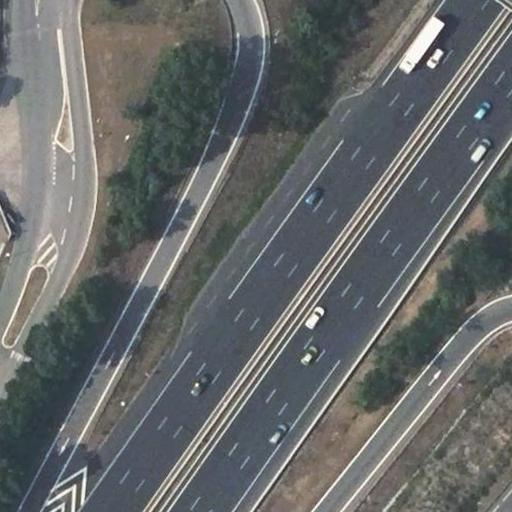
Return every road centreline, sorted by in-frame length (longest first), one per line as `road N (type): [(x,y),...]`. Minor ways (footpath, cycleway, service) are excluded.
road 1 (motorway): [(476,0),(109,511)]
road 2 (motorway): [(240,0),(249,55),(225,133),(29,511)]
road 3 (motorway): [(200,511),(511,76)]
road 4 (unclassified): [(41,0),(66,137),(46,253),(0,358)]
road 5 (motorway): [(327,511),(466,338),(511,307)]
